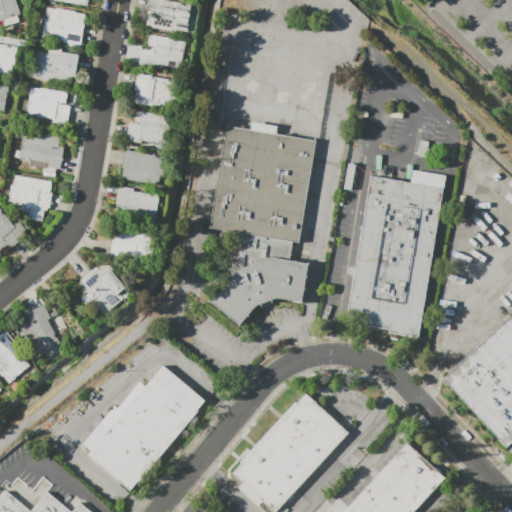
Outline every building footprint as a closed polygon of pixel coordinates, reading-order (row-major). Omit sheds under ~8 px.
[(0,0),(15,0),(20,14),(0,21),(0,0)] [(186,32),(146,25),(150,0),(165,0),(165,1),(190,5),(186,32)] [(84,24),(81,45),(64,42),(64,41),(42,37),(45,19),(47,20),(48,16),(46,16),(47,7),(75,12),(75,13),(85,14),(83,24),(84,24)] [(154,67),(139,65),(141,46),(152,48),(152,46),(147,46),(149,36),(150,36),(176,39),(176,41),(185,42),(184,51),(183,51),(181,69),(154,65),(154,67)] [(0,43),(17,47),(14,65),(12,65),(10,75),(0,73),(0,43)] [(80,55),(76,78),(70,77),(69,85),(41,81),(41,79),(32,77),(37,51),(61,55),(62,52),(80,55)] [(135,90),(137,74),(152,76),(152,77),(176,81),(172,109),(135,103),(136,92),(141,93),(141,91),(135,90)] [(0,83),(8,84),(4,111),(0,110),(0,83)] [(67,125),(52,122),(53,119),(27,115),(31,88),(40,89),(40,88),(72,93),(67,125)] [(127,141),(129,123),(140,125),(140,123),(135,122),(136,111),(164,115),(163,117),(174,118),(172,128),(171,128),(168,145),(141,141),(141,143),(127,141)] [(251,129),(252,122),(278,126),(277,133),(316,140),(299,243),(293,243),(290,261),(309,263),(303,303),(277,299),(273,300),(274,303),(263,307),(262,304),(257,306),(240,326),(209,301),(233,273),(228,270),(235,233),(210,228),(227,126),(251,129)] [(60,169),(45,166),(45,168),(29,166),(30,160),(21,159),(24,140),(22,140),(24,132),(33,134),(33,133),(61,137),(60,146),(63,146),(60,169)] [(158,185),(122,179),(124,169),(122,169),(124,152),(127,153),(127,150),(139,152),(139,154),(165,158),(162,176),(160,176),(158,185)] [(370,175),(385,178),(387,167),(406,170),(404,182),(410,183),(412,171),(445,176),(419,339),(390,334),(390,330),(346,322),(370,175)] [(9,201),(9,198),(11,185),(14,186),(16,175),(52,182),(50,194),(52,194),(51,197),(50,208),(47,208),(47,210),(44,210),(42,221),(28,219),(30,207),(12,204),(12,202),(9,201)] [(117,196),(119,187),(134,189),(133,192),(159,196),(155,222),(132,219),(133,213),(126,212),(127,206),(116,205),(117,196)] [(25,236),(11,247),(8,244),(0,251),(0,208),(14,226),(18,222),(25,230),(23,232),(25,236)] [(110,256),(113,234),(119,235),(120,228),(131,230),(132,227),(149,229),(144,258),(126,255),(126,259),(110,256)] [(79,281),(96,267),(99,271),(108,264),(131,294),(124,299),(123,298),(103,314),(92,300),(90,301),(86,295),(88,292),(79,281)] [(23,315),(43,305),(50,319),(47,320),(59,344),(34,356),(18,324),(26,320),(23,315)] [(511,313),(443,378),(508,448),(511,444),(511,313)] [(0,336),(6,331),(16,343),(13,345),(30,365),(9,382),(5,377),(3,378),(0,374),(0,336)] [(163,365),(146,386),(141,382),(118,409),(115,406),(83,445),(91,452),(88,456),(130,492),(204,401),(205,399),(163,365)] [(312,474),(350,434),(306,393),(268,433),(312,474)] [(276,511),(312,474),(268,433),(230,474),(239,483),(241,481),(242,482),(237,487),(258,506),(263,501),(274,511),(276,511)] [(406,443),(342,511),(412,511),(445,477),(406,443)] [(92,511),(0,511),(0,498),(7,490),(32,511),(49,492),(72,511),(80,502),(92,511)] [(325,497),(311,511),(303,511),(321,493),(325,497)]
